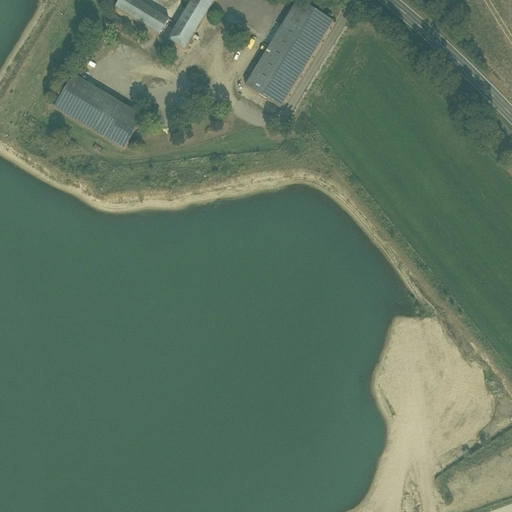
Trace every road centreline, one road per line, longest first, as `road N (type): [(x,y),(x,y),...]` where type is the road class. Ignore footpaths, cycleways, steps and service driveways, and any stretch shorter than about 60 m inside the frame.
road 1 (tertiary): [(511,117),(386,0)]
road 2 (track): [(357,0),(284,119)]
